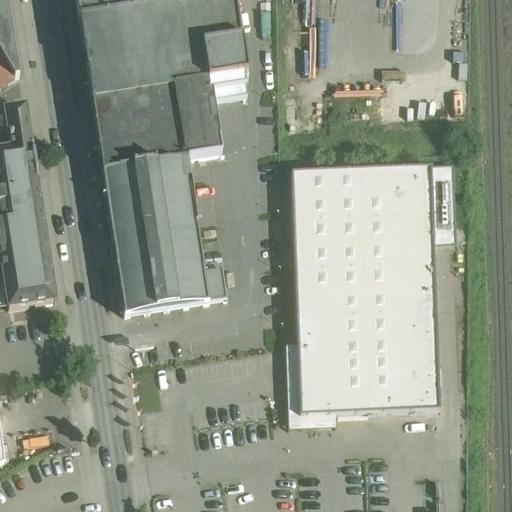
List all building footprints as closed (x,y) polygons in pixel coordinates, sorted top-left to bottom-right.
[(0,0),(0,57),(14,80),(14,81),(19,80),(16,60),(15,57),(12,37),(12,35),(11,35),(8,15),(9,15),(8,13),(5,0),(0,0)] [(74,0),(79,24),(223,0),(74,0)] [(90,101),(246,75),(234,0),(236,0),(223,0),(79,24),(78,24),(90,101)] [(0,88),(14,80),(0,57),(0,88)] [(246,75),(90,101),(102,180),(187,166),(220,160),(220,161),(223,160),(222,156),(221,156),(212,109),(245,105),(241,84),(247,83),(246,75)] [(0,221),(40,215),(36,188),(37,187),(33,164),(34,164),(32,150),(30,151),(24,112),(3,115),(0,115),(0,221)] [(113,250),(197,236),(187,166),(102,180),(113,250)] [(452,172),(291,177),(297,351),(299,421),(335,419),(438,416),(433,251),(455,251),(452,172)] [(40,215),(0,221),(0,282),(7,314),(54,307),(53,305),(40,215)] [(197,236),(113,250),(123,320),(124,320),(124,321),(208,308),(226,305),(221,274),(203,277),(197,236)] [(335,433),(335,419),(299,421),(297,351),(285,351),(288,434),(335,433)] [(24,450),(51,446),(50,438),(23,442),(24,450)]
